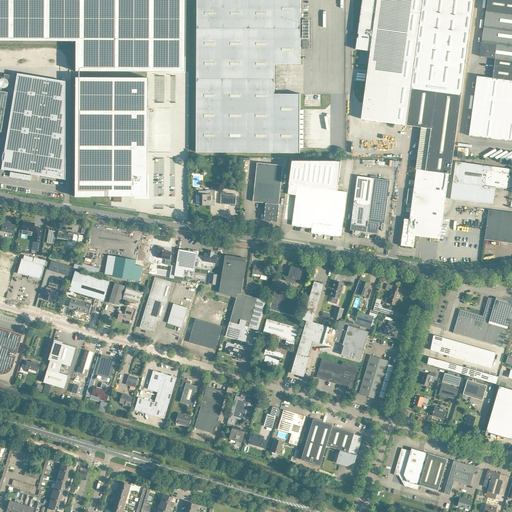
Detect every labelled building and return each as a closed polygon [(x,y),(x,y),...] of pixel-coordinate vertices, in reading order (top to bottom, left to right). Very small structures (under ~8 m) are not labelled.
[(0,0),(0,40),(75,41),(74,71),(186,72),(186,0),(0,0)] [(197,0),(196,152),(300,153),(300,94),(274,94),(274,64),(300,64),(300,0),(197,0)] [(357,0),(351,48),(366,50),(357,119),(406,126),(422,128),(426,128),(425,137),(430,138),(425,171),(416,169),(414,189),(408,189),(406,204),(412,205),(410,219),(404,219),(404,220),(401,246),(414,247),(414,245),(416,245),(416,242),(415,242),(416,235),(418,236),(439,238),(440,239),(442,220),(443,214),(445,214),(445,215),(451,216),(452,204),(446,203),(445,213),(443,213),(449,174),(451,174),(461,95),(411,89),(422,0),(357,0)] [(422,0),(411,89),(461,95),(474,0),(422,0)] [(511,0),(487,0),(480,56),(495,58),(492,78),(477,76),(469,136),(511,141),(511,0)] [(65,81),(62,81),(17,73),(1,169),(10,170),(9,177),(31,180),(32,174),(65,179),(65,81)] [(147,77),(74,77),(74,196),(146,197),(146,189),(147,189),(147,186),(146,186),(147,77)] [(293,161),(288,194),(296,195),(293,220),(292,225),(312,228),(311,233),(318,234),(318,235),(321,235),(321,234),(328,235),(341,237),(343,220),(347,192),(338,191),(341,162),(336,161),(293,161)] [(511,169),(456,161),(451,199),(493,205),(495,188),(511,189),(511,169)] [(266,203),(264,220),(264,221),(277,222),(279,204),(283,165),(257,163),(253,202),(266,203)] [(366,232),(368,220),(370,205),(374,178),(357,176),(350,230),(353,230),(353,235),(355,232),(357,235),(361,232),(361,231),(366,232)] [(383,231),(385,220),(390,180),(374,178),(370,205),(368,220),(366,232),(378,234),(379,226),(381,227),(381,228),(383,231)] [(200,200),(202,201),(202,205),(211,205),(211,199),(215,199),(215,190),(208,190),(208,191),(199,191),(199,196),(200,196),(200,200)] [(221,192),(220,204),(236,205),(236,195),(227,194),(227,193),(221,192)] [(511,243),(511,212),(489,209),(484,239),(511,243)] [(3,221),(1,231),(13,233),(14,230),(15,230),(15,229),(14,229),(15,225),(7,224),(7,222),(3,221)] [(34,223),(23,221),(21,230),(33,232),(34,223)] [(39,242),(40,242),(42,229),(36,228),(33,241),(39,242)] [(78,234),(73,233),(58,231),(58,232),(56,231),(48,230),(48,234),(46,234),(47,234),(46,234),(45,239),(46,239),(46,238),(47,238),(46,242),(46,243),(54,244),(55,238),(57,238),(68,240),(68,242),(69,243),(70,243),(72,244),(73,244),(74,245),(76,245),(77,245),(78,242),(77,242),(79,234),(78,234)] [(172,252),(163,250),(164,247),(158,247),(157,257),(166,259),(165,265),(170,265),(172,256),(171,255),(172,252)] [(195,268),(197,256),(198,252),(179,249),(177,260),(176,266),(175,272),(174,277),(183,279),(185,270),(195,271),(195,268)] [(0,272),(11,276),(17,256),(0,250),(0,272)] [(217,263),(218,255),(214,255),(214,252),(209,251),(208,254),(204,253),(204,256),(198,255),(197,266),(203,267),(203,265),(211,266),(212,265),(213,262),(217,263)] [(23,259),(21,259),(17,273),(40,280),(44,267),(46,268),(47,262),(46,262),(46,261),(34,258),(24,255),(23,259)] [(258,330),(259,325),(266,300),(241,293),(247,259),(225,255),(219,296),(235,301),(225,336),(245,342),(247,337),(246,335),(249,333),(246,329),(249,327),(258,330)] [(113,276),(116,259),(108,257),(105,275),(113,276)] [(116,257),(115,261),(113,276),(140,281),(142,266),(136,265),(136,260),(116,257)] [(71,266),(69,266),(52,261),(49,270),(68,275),(71,266)] [(254,265),(253,273),(267,276),(269,268),(254,265)] [(289,275),(287,275),(286,281),(295,283),(296,278),(300,279),(303,270),(291,267),(289,275)] [(70,290),(104,300),(110,281),(76,271),(70,290)] [(163,321),(175,283),(155,277),(140,328),(155,332),(158,320),(163,321)] [(251,286),(252,278),(248,277),(246,289),(256,291),(257,287),(251,286)] [(335,280),(331,296),(339,298),(343,282),(335,280)] [(303,320),(307,321),(313,322),(315,312),(324,284),(315,281),(303,320)] [(355,291),(355,292),(356,291),(358,292),(358,293),(365,296),(365,298),(368,299),(371,291),(369,290),(368,288),(370,284),(362,281),(362,282),(359,281),(355,291)] [(122,297),(139,302),(139,303),(142,291),(115,283),(109,302),(119,305),(122,297)] [(400,297),(402,289),(387,284),(385,290),(391,292),(388,303),(396,305),(398,296),(400,297)] [(46,289),(44,297),(44,299),(48,300),(49,298),(57,301),(60,293),(46,289)] [(281,290),(276,289),(270,309),(298,317),(303,297),(281,291),(281,290)] [(502,347),(511,312),(511,302),(496,297),(495,300),(488,298),(483,316),(460,309),(453,332),(502,347)] [(377,298),(374,309),(392,316),(394,311),(383,308),(381,303),(382,299),(377,298)] [(72,299),(69,306),(89,312),(89,314),(92,304),(91,304),(91,305),(72,299)] [(174,303),(168,323),(183,327),(189,308),(174,303)] [(118,321),(127,324),(127,323),(130,323),(132,316),(131,316),(132,314),(132,315),(134,309),(127,307),(125,313),(126,313),(126,315),(120,313),(119,315),(118,321)] [(337,307),(334,318),(340,320),(344,309),(337,307)] [(371,326),(374,317),(359,312),(357,322),(371,326)] [(216,349),(223,326),(196,319),(189,342),(194,343),(194,344),(195,344),(216,349)] [(267,319),(263,333),(287,340),(286,344),(294,346),(299,328),(267,319)] [(313,341),(322,344),(327,326),(313,322),(307,321),(297,353),(308,357),(313,341)] [(388,336),(391,337),(392,336),(396,337),(398,330),(395,329),(397,323),(390,321),(388,327),(386,326),(384,333),(388,335),(388,336)] [(348,325),(346,335),(366,341),(369,332),(348,325)] [(337,329),(329,327),(327,326),(322,344),(332,347),(336,331),(337,329)] [(0,374),(2,374),(4,374),(5,373),(6,373),(7,372),(8,372),(9,370),(10,370),(11,368),(12,366),(22,334),(0,327),(0,374)] [(366,341),(346,335),(343,345),(344,345),(363,351),(366,341)] [(434,335),(431,350),(492,368),(496,353),(434,335)] [(49,360),(47,369),(59,372),(62,364),(70,366),(76,347),(62,343),(62,342),(53,339),(53,340),(47,359),(49,360)] [(242,358),(244,350),(234,347),(235,345),(228,343),(226,349),(229,350),(228,354),(242,358)] [(360,361),(363,351),(344,345),(341,355),(360,361)] [(100,348),(99,353),(116,356),(117,351),(100,348)] [(281,353),(266,349),(264,357),(266,357),(265,361),(268,362),(268,365),(277,368),(281,353)] [(85,350),(84,355),(80,367),(78,366),(77,371),(83,373),(85,369),(88,370),(93,352),(85,350)] [(310,357),(308,357),(297,353),(291,373),(304,377),(310,357)] [(101,355),(95,374),(96,375),(110,379),(116,359),(101,355)] [(384,398),(394,365),(389,364),(390,361),(370,355),(359,393),(378,399),(379,396),(384,398)] [(429,357),(428,364),(497,384),(499,377),(429,357)] [(342,365),(328,360),(322,359),(316,378),(352,388),(358,367),(343,362),(342,365)] [(24,369),(36,373),(39,363),(34,362),(34,363),(26,361),(24,369)] [(59,372),(47,369),(43,382),(64,389),(68,375),(59,372)] [(148,389),(152,390),(158,392),(155,402),(138,397),(135,409),(164,419),(177,377),(153,370),(148,389)] [(425,373),(421,384),(428,386),(428,385),(430,386),(430,385),(431,383),(431,382),(434,383),(436,373),(430,371),(429,374),(425,373)] [(92,373),(85,395),(90,397),(91,394),(91,393),(96,375),(95,374),(92,373)] [(461,378),(445,374),(442,382),(459,387),(461,378)] [(139,378),(129,375),(126,385),(136,387),(139,378)] [(191,382),(183,379),(181,386),(185,388),(180,402),(192,406),(198,386),(190,384),(191,382)] [(467,379),(463,394),(482,400),(484,396),(486,397),(487,392),(485,391),(487,385),(467,379)] [(38,384),(35,390),(41,392),(43,386),(38,384)] [(458,389),(442,384),(439,393),(456,398),(458,389)] [(74,385),(71,392),(81,395),(83,387),(74,385)] [(91,393),(91,394),(99,397),(99,399),(106,401),(108,393),(104,392),(105,390),(94,386),(91,393)] [(511,389),(499,386),(486,431),(511,438),(511,389)] [(214,433),(222,409),(227,392),(207,387),(195,427),(214,433)] [(123,394),(120,403),(126,404),(125,407),(129,409),(130,406),(131,406),(131,405),(131,404),(133,398),(123,394)] [(241,396),(241,397),(236,395),(229,420),(236,422),(237,417),(238,417),(238,418),(239,419),(240,419),(241,419),(242,418),(245,419),(250,400),(245,398),(245,397),(241,396)] [(428,404),(429,399),(416,395),(413,405),(421,407),(423,403),(428,404)] [(272,428),(278,408),(273,406),(271,414),(267,414),(264,426),(272,428)] [(435,406),(432,415),(444,419),(447,411),(440,409),(440,408),(435,406)] [(284,410),(278,429),(292,433),(289,443),(297,445),(306,416),(284,410)] [(177,418),(176,419),(177,419),(176,422),(189,426),(192,417),(186,415),(186,416),(179,414),(177,418)] [(464,425),(470,427),(473,427),(473,426),(477,428),(480,416),(476,415),(475,417),(468,414),(464,425)] [(326,446),(332,426),(333,425),(313,419),(301,460),(321,465),(326,446)] [(233,431),(231,439),(236,440),(236,441),(237,440),(242,442),(245,430),(242,429),(242,428),(241,428),(241,429),(234,427),(236,422),(229,420),(226,429),(233,431)] [(355,462),(363,437),(354,434),(354,433),(332,426),(326,446),(340,450),(336,463),(347,466),(355,462)] [(252,433),(250,439),(249,442),(261,445),(261,447),(265,448),(267,441),(263,439),(264,437),(256,435),(256,434),(252,433)] [(275,439),(271,451),(282,454),(284,449),(281,447),(283,441),(275,439)] [(447,458),(428,453),(412,448),(411,451),(402,448),(394,474),(395,474),(399,475),(405,486),(417,489),(419,485),(438,491),(447,458)] [(476,467),(459,462),(454,460),(444,493),(450,495),(454,480),(470,485),(476,467)] [(500,474),(501,474),(487,470),(488,471),(487,474),(488,474),(488,476),(486,476),(483,486),(488,487),(487,491),(497,494),(499,494),(503,481),(497,479),(498,477),(499,478),(500,474)] [(130,485),(120,481),(119,484),(120,485),(120,487),(129,490),(130,485)] [(62,493),(62,491),(53,488),(52,493),(62,497),(63,494),(62,493)] [(126,499),(127,494),(117,491),(116,494),(118,494),(117,497),(126,499)] [(59,503),(59,501),(50,498),(49,503),(59,506),(60,504),(59,503)] [(472,501),(460,498),(458,506),(470,509),(472,501)] [(169,504),(170,502),(161,499),(159,504),(170,507),(171,504),(169,504)] [(123,509),(124,504),(114,501),(113,504),(115,504),(114,507),(123,509)] [(196,510),(198,505),(187,501),(186,504),(187,505),(187,507),(196,510)]
